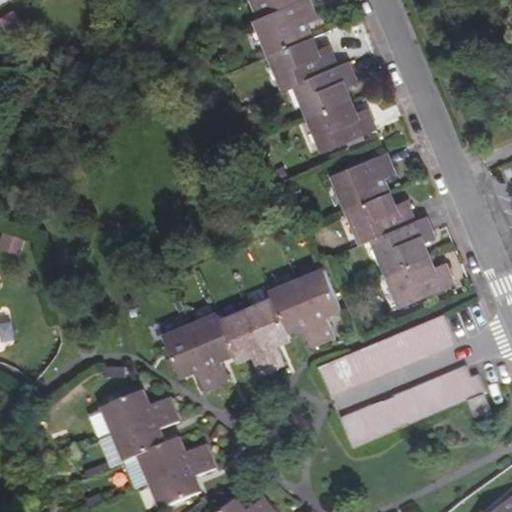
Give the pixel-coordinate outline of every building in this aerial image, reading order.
[(294,0),(255,0),(264,19),(259,21),(272,55),(313,38),(307,25),(320,20),(311,0),(310,0),(308,1),(296,5),(294,0)] [(16,10),(0,18),(13,42),(29,34),(16,10)] [(313,38),(272,55),(287,90),(298,85),(338,68),(329,46),(319,51),(313,38)] [(338,68),(298,85),(312,119),(353,101),(348,88),(358,85),(350,63),(338,68)] [(353,101),(312,119),(326,152),(378,130),(368,109),(358,113),(353,101)] [(336,176),(351,209),(390,192),(386,179),(398,175),(388,154),(336,176)] [(390,192),(351,209),(365,244),(376,239),(418,222),(408,200),(397,205),(390,192)] [(418,222),(376,239),(390,272),(432,256),(427,243),(437,239),(428,218),(418,222)] [(0,250),(18,253),(20,236),(2,234),(0,247),(0,250)] [(432,256),(390,272),(406,307),(457,286),(447,264),(437,268),(432,256)] [(327,270),(301,282),(326,340),(337,334),(329,316),(343,310),(327,270)] [(326,340),(301,282),(273,291),(277,299),(292,332),(304,326),(312,346),(326,340)] [(292,332),(277,299),(249,310),(275,370),(288,364),(279,345),(294,339),(292,332)] [(275,370),(249,310),(224,321),(237,355),(240,361),(255,355),(263,374),(275,370)] [(237,355),(224,321),(220,314),(193,326),(219,384),(231,380),(223,360),(237,355)] [(446,315),(322,368),(333,396),(458,344),(446,315)] [(219,384),(193,326),(166,337),(183,376),(198,371),(206,390),(219,384)] [(481,397),(472,378),(469,368),(344,421),(356,449),(469,402),(481,397)] [(481,375),(472,378),(481,397),(485,395),(488,393),(481,375)] [(104,408),(116,435),(175,410),(171,400),(151,407),(145,393),(104,408)] [(485,395),(481,397),(469,402),(477,421),(494,413),(485,395)] [(102,440),(116,435),(105,409),(91,415),(102,440)] [(175,410),(116,435),(127,462),(142,456),(168,445),(161,431),(181,423),(175,410)] [(168,445),(142,456),(153,482),(212,458),(208,447),(188,454),(182,440),(168,445)] [(212,458),(153,482),(165,510),(204,493),(198,478),(217,470),(212,458)] [(224,511),(267,511),(272,509),(265,500),(249,511),(246,511),(237,502),(224,511)] [(511,511),(511,502),(499,511),(511,511)]
